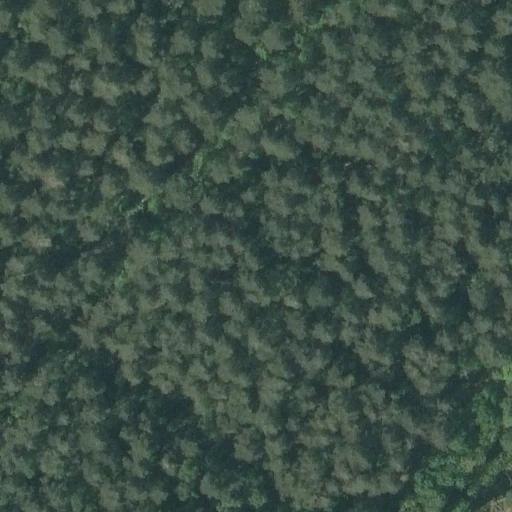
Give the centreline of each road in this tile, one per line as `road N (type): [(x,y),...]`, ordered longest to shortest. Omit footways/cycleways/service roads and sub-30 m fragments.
road 1 (unknown): [(384,511),(511,364)]
road 2 (unclassified): [(433,511),(511,421)]
